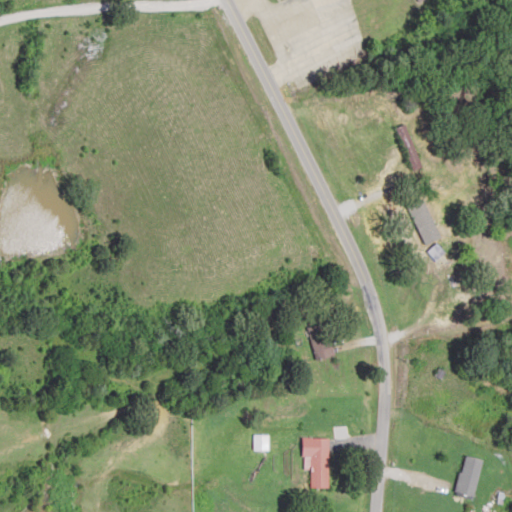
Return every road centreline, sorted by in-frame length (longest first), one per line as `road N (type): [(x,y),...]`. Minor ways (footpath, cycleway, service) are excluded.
road 1 (residential): [(376,511),(380,306),(354,218),(229,0)]
road 2 (residential): [(232,6),(39,15),(0,25)]
